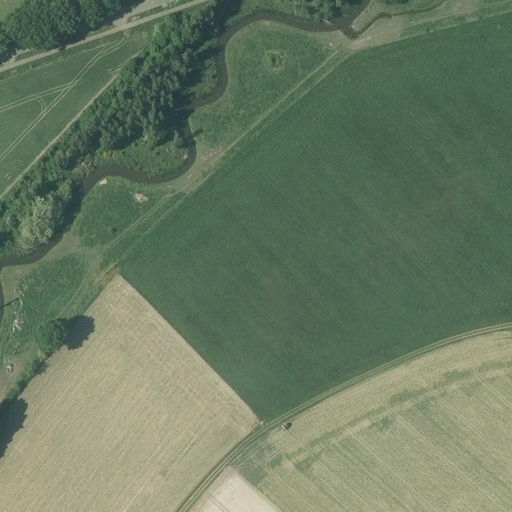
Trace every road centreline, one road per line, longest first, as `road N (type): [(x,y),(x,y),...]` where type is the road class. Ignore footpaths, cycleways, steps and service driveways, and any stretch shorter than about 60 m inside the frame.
road 1 (track): [(183,511),(227,459),(308,398),(468,332),(511,325)]
road 2 (tertiary): [(0,53),(155,0)]
